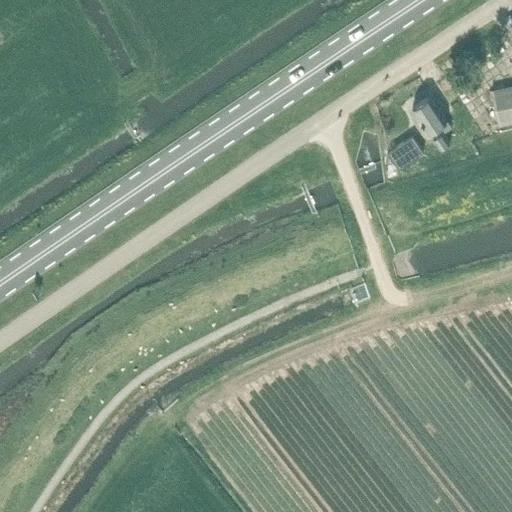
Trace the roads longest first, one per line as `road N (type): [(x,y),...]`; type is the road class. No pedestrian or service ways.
road 1 (unclassified): [(0,347),(510,0)]
road 2 (primary): [(0,285),(422,0)]
road 3 (track): [(333,115),(371,236)]
road 4 (track): [(395,298),(511,266)]
